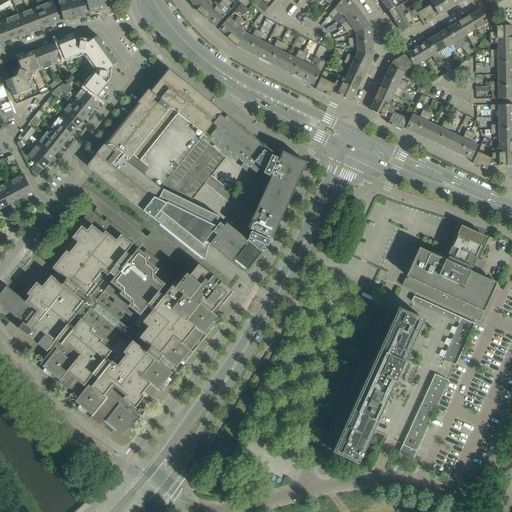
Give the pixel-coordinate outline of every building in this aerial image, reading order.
[(73,17),(68,0),(58,0),(64,20),(73,17)] [(82,15),(77,0),(68,0),(73,17),(82,15)] [(90,13),(87,0),(77,0),(82,15),(90,13)] [(87,0),(90,13),(99,11),(99,12),(107,10),(104,0),(87,0)] [(189,0),(196,9),(207,0),(189,0)] [(213,3),(209,0),(207,0),(196,9),(197,10),(203,16),(214,4),(213,3)] [(225,4),(221,1),(220,0),(216,0),(213,3),(214,4),(203,16),(206,19),(207,18),(210,21),(225,4)] [(269,7),(261,0),(258,0),(256,3),(265,11),(269,7)] [(325,0),(330,5),(334,0),(316,0),(316,1),(311,6),(314,9),(322,0),(325,0)] [(345,16),(354,4),(349,0),(341,0),(329,15),(332,18),(339,11),(344,15),(345,16)] [(388,11),(398,5),(396,2),(394,0),(380,0),(385,6),(386,8),(388,11)] [(449,9),(443,0),(432,0),(430,2),(438,15),(449,9)] [(459,3),(457,0),(443,0),(449,9),(459,3)] [(60,21),(52,1),(44,5),(51,24),(60,21)] [(216,26),(231,10),(225,4),(210,21),(216,26)] [(344,29),(363,15),(356,6),(354,4),(345,16),(347,20),(341,24),(344,29)] [(406,9),(402,4),(399,6),(398,5),(388,11),(392,17),(406,9)] [(51,24),(44,5),(36,8),(43,27),(51,24)] [(397,24),(416,13),(417,12),(412,5),(406,9),(392,17),(395,23),(396,22),(397,24)] [(436,17),(429,5),(417,12),(416,13),(421,20),(420,20),(423,25),(436,17)] [(43,27),(36,8),(27,11),(34,30),(43,27)] [(485,27),(488,25),(479,10),(469,16),(480,35),(487,31),(485,27)] [(34,30),(27,11),(18,15),(26,34),(34,30)] [(225,35),(240,18),(234,12),(219,29),(225,35)] [(401,32),(420,20),(421,20),(416,13),(397,24),(401,32)] [(26,34),(18,15),(10,18),(17,37),(26,34)] [(370,27),(370,26),(363,15),(344,29),(346,32),(352,28),(356,32),(370,27)] [(469,16),(469,15),(458,22),(466,35),(467,35),(466,34),(473,31),(476,37),(480,35),(469,16)] [(17,37),(10,18),(1,21),(9,40),(17,37)] [(241,29),(246,23),(240,18),(225,35),(227,37),(227,38),(231,41),(242,29),(241,29)] [(9,40),(1,21),(0,21),(0,42),(0,44),(9,40)] [(466,35),(458,22),(458,23),(448,28),(460,48),(464,45),(460,39),(466,35)] [(511,26),(490,27),(490,39),(511,38),(511,26)] [(372,41),(372,35),(371,29),(370,27),(356,32),(356,37),(348,38),(349,43),(372,41)] [(460,48),(448,28),(438,34),(445,47),(452,43),(456,50),(460,48)] [(236,46),(247,34),(242,29),(231,41),(236,46)] [(249,52),(260,31),(255,29),(252,36),(247,33),(247,34),(236,46),(249,52)] [(259,58),(267,43),(260,40),(264,33),(260,31),(249,52),(259,58)] [(112,57),(106,50),(101,43),(103,42),(98,36),(89,43),(86,43),(85,48),(80,48),(81,42),(80,42),(80,46),(77,45),(73,34),(65,37),(66,39),(59,42),(65,59),(81,53),(86,54),(96,69),(96,73),(84,87),(100,99),(105,92),(106,93),(111,87),(102,80),(103,78),(107,78),(108,70),(118,63),(113,56),(112,57)] [(306,42),(302,40),(299,45),(307,49),(313,36),(310,34),(306,42)] [(445,47),(438,34),(427,41),(440,61),(444,58),(439,51),(445,47)] [(281,69),(288,54),(282,51),(287,39),(283,37),(281,42),(270,63),(281,69)] [(511,50),(511,38),(490,39),(490,43),(497,43),(498,50),(497,50),(497,51),(511,50)] [(281,42),(277,40),(273,47),(267,43),(259,58),(270,63),(281,42)] [(373,53),(373,48),(372,41),(349,43),(349,47),(356,46),(357,52),(373,55),(373,53)] [(440,61),(427,41),(417,47),(425,60),(432,56),(436,63),(440,61)] [(65,59),(59,42),(50,45),(57,64),(66,60),(65,59)] [(57,64),(50,45),(41,49),(49,67),(57,64)] [(425,60),(417,47),(407,53),(419,73),(423,71),(419,63),(425,60)] [(303,52),(292,74),(303,80),(310,65),(311,63),(304,59),(309,50),(305,48),(303,52)] [(49,67),(41,49),(33,52),(39,69),(40,71),(44,69),(49,67)] [(292,74),(303,52),(299,50),(295,58),(288,54),(281,69),(292,74)] [(511,62),(511,50),(497,51),(497,57),(489,58),(489,63),(511,62)] [(31,72),(39,69),(33,52),(25,55),(24,53),(17,57),(21,68),(17,77),(6,81),(9,89),(10,88),(13,96),(31,89),(28,80),(31,72)] [(367,68),(373,57),(373,55),(357,52),(355,57),(348,54),(346,58),(367,68)] [(419,73),(407,53),(392,61),(390,66),(404,73),(404,72),(411,68),(415,76),(419,73)] [(362,79),(367,68),(346,58),(344,62),(351,65),(348,72),(362,79)] [(313,85),(325,63),(320,61),(316,68),(310,65),(303,80),(313,85)] [(511,74),(511,62),(489,63),(490,67),(497,67),(497,75),(511,74)] [(401,79),(404,73),(390,66),(385,77),(406,87),(408,82),(401,79)] [(150,87),(87,166),(96,173),(144,211),(154,197),(161,189),(118,154),(161,100),(169,106),(205,135),(207,133),(213,124),(220,115),(223,112),(187,84),(179,78),(169,70),(153,90),(150,87)] [(362,79),(348,72),(345,79),(342,78),(340,82),(336,80),(335,83),(355,93),(356,90),(357,91),(362,79)] [(511,86),(511,74),(497,75),(498,81),(490,82),(490,86),(490,87),(511,86)] [(379,87),(379,88),(393,94),(394,94),(400,97),(404,91),(406,87),(385,77),(380,87),(379,87)] [(335,84),(334,84),(321,78),(315,90),(329,96),(331,92),(335,84)] [(355,93),(335,83),(334,84),(335,84),(331,92),(351,101),(355,93)] [(511,99),(511,86),(490,87),(490,86),(475,86),(475,91),(498,91),(498,99),(511,99)] [(100,99),(84,87),(79,94),(94,106),(100,99)] [(390,100),(393,94),(379,88),(374,99),(375,99),(395,109),(397,104),(390,100)] [(94,106),(79,94),(73,101),(88,113),(94,106)] [(395,109),(375,99),(370,110),(390,119),(388,124),(402,130),(407,119),(393,112),(395,109)] [(88,113),(73,101),(67,108),(83,120),(88,113)] [(511,117),(511,105),(490,106),(490,110),(498,109),(498,118),(511,117)] [(83,120),(67,108),(62,114),(78,127),(83,120)] [(417,134),(427,111),(423,109),(419,118),(412,115),(405,129),(417,134)] [(427,139),(434,125),(427,122),(431,113),(427,111),(417,134),(427,139)] [(78,127),(62,114),(56,122),(72,134),(78,127)] [(213,124),(207,133),(210,136),(245,164),(243,167),(253,176),(272,152),(257,140),(227,116),(225,119),(220,115),(213,124)] [(511,129),(511,117),(498,118),(498,124),(490,125),(491,130),(511,129)] [(438,144),(448,123),(444,120),(440,128),(434,125),(427,139),(438,144)] [(72,134),(56,122),(50,129),(66,141),(72,134)] [(449,149),(456,135),(449,132),(452,124),(448,123),(438,144),(449,149)] [(66,141),(50,129),(45,135),(61,148),(66,141)] [(511,129),(491,130),(491,134),(498,133),(498,141),(499,141),(499,142),(511,141),(511,129)] [(460,154),(471,132),(466,130),(462,138),(456,135),(449,149),(460,154)] [(478,145),(470,142),(474,133),(471,132),(460,154),(471,160),(478,145)] [(61,148),(45,135),(39,143),(55,156),(61,148)] [(511,141),(499,142),(499,148),(492,148),(492,154),(502,154),(511,153),(511,141)] [(55,156),(39,143),(33,150),(49,162),(55,156)] [(248,229),(244,237),(261,251),(265,246),(268,247),(271,241),(270,240),(271,239),(272,240),(279,225),(306,166),(305,166),(304,162),(283,152),(282,154),(275,149),(272,152),(253,176),(267,187),(248,229)] [(43,170),(49,162),(33,150),(28,157),(36,164),(31,171),(35,178),(43,169),(43,170)] [(502,160),(502,154),(492,154),(492,156),(491,158),(478,152),(472,163),(489,171),(494,160),(502,160)] [(511,166),(511,153),(502,154),(502,160),(502,166),(511,166)] [(33,192),(23,175),(15,179),(25,197),(33,192)] [(25,197),(15,179),(7,183),(17,201),(25,197)] [(17,201),(7,183),(0,186),(0,188),(9,205),(17,201)] [(9,205),(0,188),(0,208),(1,209),(9,205)] [(154,197),(144,211),(209,262),(210,244),(217,236),(213,232),(220,223),(222,218),(164,190),(159,200),(154,197)] [(191,350),(204,334),(207,336),(217,324),(214,322),(218,317),(215,314),(233,292),(221,282),(219,285),(217,284),(219,281),(213,276),(210,279),(208,277),(211,274),(198,264),(193,260),(192,261),(164,296),(159,292),(175,273),(174,272),(146,249),(146,250),(145,251),(143,252),(139,249),(138,248),(131,257),(126,253),(133,244),(128,240),(129,238),(130,237),(107,218),(106,219),(104,221),(94,213),(93,212),(90,210),(78,225),(81,227),(59,255),(59,256),(61,258),(53,269),(66,280),(62,285),(47,272),(46,271),(31,290),(28,294),(27,294),(30,297),(26,301),(21,298),(20,297),(13,291),(12,290),(6,286),(0,293),(0,303),(1,304),(12,314),(14,311),(32,324),(29,327),(23,322),(23,323),(18,329),(19,329),(47,352),(49,349),(54,353),(43,367),(45,369),(43,371),(56,381),(58,378),(60,380),(58,383),(66,390),(67,390),(76,379),(86,388),(75,402),(76,403),(80,406),(78,408),(90,418),(99,425),(103,424),(115,434),(118,431),(123,436),(138,418),(138,417),(140,415),(141,416),(142,416),(144,413),(144,411),(143,410),(142,409),(151,398),(152,399),(155,401),(162,392),(171,380),(171,379),(169,378),(172,374),(173,373),(158,362),(163,356),(177,368),(178,367),(181,363),(183,365),(193,353),(191,350)] [(217,236),(210,244),(244,272),(245,272),(249,272),(264,254),(261,251),(244,237),(227,223),(225,226),(220,223),(213,232),(217,236)] [(479,275),(483,267),(480,260),(477,258),(486,237),(461,225),(447,257),(449,257),(447,261),(419,248),(406,276),(409,278),(408,279),(406,278),(402,286),(415,292),(480,321),(483,314),(481,312),(481,311),(484,312),(497,283),(479,275)] [(344,429),(333,453),(359,465),(370,441),(374,432),(381,416),(392,392),(403,368),(414,344),(425,320),(399,308),(388,332),(377,356),(366,380),(355,405),(344,429)] [(467,340),(475,324),(461,318),(459,323),(454,334),(467,340)] [(435,375),(432,382),(445,388),(447,384),(449,381),(435,375)] [(432,382),(428,389),(442,395),(445,388),(432,382)] [(428,389),(408,434),(422,440),(442,395),(428,389)] [(402,445),(416,452),(422,440),(408,434),(403,444),(402,445)] [(415,453),(416,452),(402,445),(398,454),(412,460),(415,453)]
